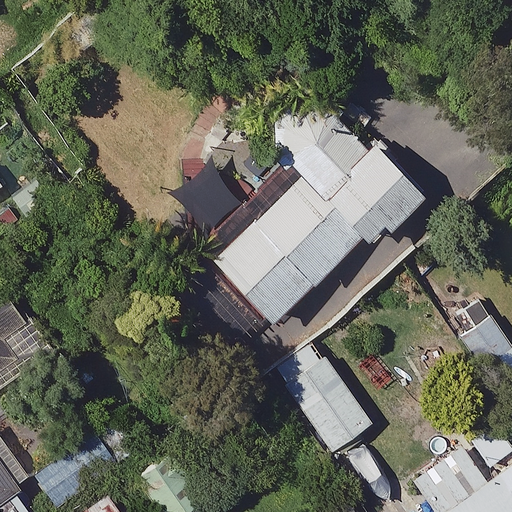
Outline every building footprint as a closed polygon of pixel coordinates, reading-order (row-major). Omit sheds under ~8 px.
[(394,232),(431,195),(317,80),(277,118),(276,150),(286,160),(199,245),(277,324),(368,235),(374,241),(389,226),(394,232)] [(45,175),(16,195),(30,215),(60,195),(45,175)] [(0,363),(40,338),(9,290),(0,296),(0,505),(21,492),(26,489),(0,449),(0,363)] [(511,407),(511,341),(493,315),(459,338),(509,409),(511,407)] [(375,422),(328,354),(289,382),(336,449),(375,422)] [(103,430),(36,473),(59,507),(125,464),(103,430)] [(463,442),(415,476),(441,511),(489,478),(463,442)] [(217,511),(176,448),(137,474),(161,511),(217,511)] [(511,511),(511,462),(489,478),(441,511),(440,511),(511,511)] [(124,511),(110,490),(76,511),(124,511)] [(0,505),(0,511),(34,511),(21,492),(0,505)] [(358,511),(349,498),(328,511),(358,511)]
